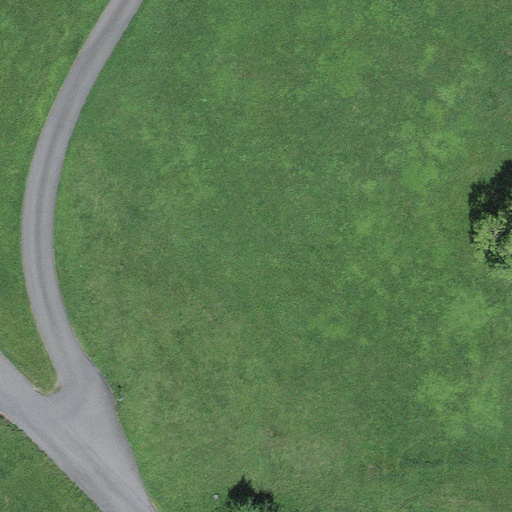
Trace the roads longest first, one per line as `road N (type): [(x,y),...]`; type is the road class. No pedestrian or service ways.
road 1 (unclassified): [(127,0),(55,137),(38,216),(41,287),(88,413),(97,479)]
road 2 (unclassified): [(0,375),(97,479)]
